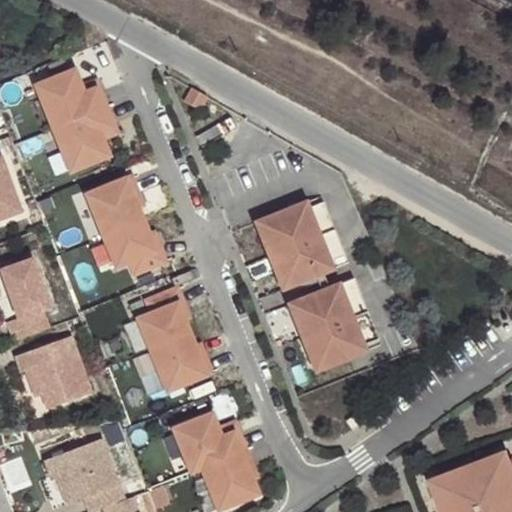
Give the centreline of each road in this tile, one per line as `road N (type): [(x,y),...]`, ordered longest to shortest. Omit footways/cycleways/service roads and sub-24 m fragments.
road 1 (residential): [(308,498),(137,79),(145,37)]
road 2 (unclassified): [(145,37),(511,247)]
road 3 (residential): [(511,352),(308,498)]
